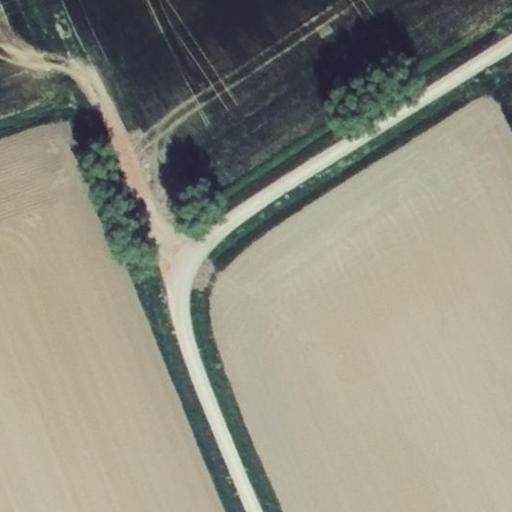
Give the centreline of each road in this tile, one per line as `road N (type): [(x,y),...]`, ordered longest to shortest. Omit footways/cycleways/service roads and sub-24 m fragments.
road 1 (unclassified): [(210,234),(511,44)]
road 2 (track): [(256,511),(206,393),(182,303),(187,263),(210,234)]
